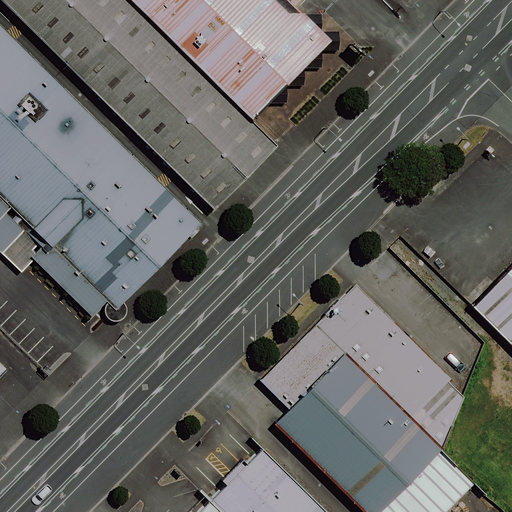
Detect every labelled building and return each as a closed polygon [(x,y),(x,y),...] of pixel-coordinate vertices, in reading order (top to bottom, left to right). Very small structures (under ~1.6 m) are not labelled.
[(128,0),(1,0),(210,209),(274,147),(248,121),(128,0)] [(284,0),(128,0),(248,121),(327,43),(284,0)] [(0,268),(7,276),(37,246),(46,256),(29,273),(77,321),(173,226),(0,49),(0,268)] [(511,257),(459,310),(511,363),(511,257)] [(339,511),(430,511),(457,486),(424,452),(451,400),(345,293),(297,339),(298,340),(248,388),(276,416),(260,432),(339,511)] [(511,484),(511,429),(511,431),(498,417),(472,441),(511,484)] [(317,511),(259,453),(204,507),(209,511),(317,511)]
